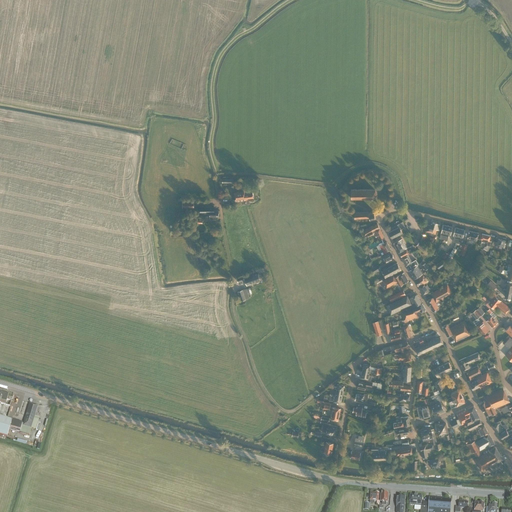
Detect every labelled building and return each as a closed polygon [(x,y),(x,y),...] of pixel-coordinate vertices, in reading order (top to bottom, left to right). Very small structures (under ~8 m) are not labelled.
[(246,192),(246,186),(242,186),(243,191),(234,192),(236,201),(239,200),(239,199),(241,199),(241,200),(243,200),(242,199),(244,199),(245,199),(247,199),(247,198),(253,197),(253,191),(246,192)] [(375,190),(372,189),(351,189),(351,198),(372,197),(372,198),(372,197),(375,197),(377,195),(377,192),(375,190)] [(219,216),(219,210),(214,210),(214,206),(200,206),(200,212),(210,212),(209,216),(210,216),(210,218),(211,219),(217,219),(218,218),(218,216),(219,216)] [(405,226),(402,221),(397,224),(398,227),(389,232),(392,238),(402,232),(400,229),(405,226)] [(437,223),(432,222),(432,223),(431,223),(430,225),(427,224),(425,230),(431,232),(431,233),(431,236),(435,237),(436,234),(437,234),(435,233),(436,229),(438,229),(439,224),(437,223)] [(365,234),(367,233),(380,227),(377,223),(369,227),(369,228),(365,230),(364,229),(360,231),(362,235),(365,234)] [(380,227),(367,233),(365,234),(364,235),(366,237),(374,234),(375,236),(377,235),(379,239),(384,237),(380,227)] [(478,233),(469,230),(467,239),(476,241),(478,233)] [(490,235),(482,233),(481,239),(481,241),(487,243),(487,244),(486,244),(485,246),(483,248),(487,250),(490,245),(492,241),(489,240),(490,235)] [(407,248),(402,238),(393,243),(398,252),(407,248)] [(505,240),(498,238),(497,242),(496,242),(495,246),(499,247),(499,246),(504,248),(505,244),(504,244),(505,240)] [(384,243),(382,239),(375,242),(368,244),(368,245),(366,246),(368,252),(371,251),(370,249),(376,246),(377,246),(379,250),(380,250),(381,252),(382,251),(383,251),(384,253),(391,250),(387,241),(384,243)] [(426,247),(419,241),(416,245),(423,251),(426,247)] [(457,250),(453,247),(446,259),(451,261),(457,250)] [(408,250),(406,248),(399,252),(402,256),(409,253),(411,251),(410,249),(408,250)] [(391,253),(390,251),(383,256),(387,263),(392,260),(391,258),(394,257),(392,253),(391,253)] [(413,263),(408,254),(401,257),(406,265),(409,263),(412,268),(418,264),(417,261),(413,263)] [(445,263),(443,259),(436,264),(439,268),(445,263)] [(401,269),(399,266),(397,262),(382,270),(386,277),(401,269)] [(410,269),(412,274),(416,272),(416,271),(420,269),(418,265),(410,269)] [(416,272),(412,274),(415,278),(423,273),(420,269),(416,271),(416,272)] [(408,280),(404,272),(395,277),(393,274),(383,280),(382,281),(386,287),(387,287),(397,281),(399,285),(403,283),(408,280)] [(261,279),(258,273),(253,275),(253,273),(244,277),(243,275),(237,277),(238,281),(245,279),(247,285),(251,284),(250,283),(261,279)] [(423,284),(424,283),(427,282),(427,281),(429,281),(429,279),(427,275),(424,277),(423,275),(414,280),(418,285),(423,283),(423,284)] [(453,294),(446,280),(441,283),(442,285),(443,286),(435,291),(431,293),(433,296),(427,300),(433,311),(439,308),(437,306),(438,306),(441,304),(439,301),(441,301),(453,294)] [(497,286),(490,280),(487,283),(493,289),(497,286)] [(424,283),(423,284),(419,286),(423,294),(429,291),(430,290),(427,285),(425,286),(424,283)] [(250,298),(246,288),(243,290),(243,289),(238,291),(241,301),(250,298)] [(506,290),(506,289),(503,288),(503,291),(506,291),(505,296),(510,297),(511,291),(506,290)] [(405,295),(403,290),(388,296),(391,301),(405,295)] [(412,304),(414,307),(422,303),(416,294),(410,298),(413,303),(412,304)] [(411,304),(407,295),(386,305),(391,314),(411,305),(411,304)] [(510,308),(495,295),(488,304),(494,308),(496,305),(505,313),(510,308)] [(401,311),(404,319),(408,318),(408,320),(419,317),(417,312),(420,310),(421,312),(426,309),(422,303),(414,307),(401,311)] [(479,306),(476,309),(480,315),(484,312),(479,306)] [(476,318),(480,315),(476,309),(471,312),(476,318)] [(497,322),(492,315),(486,320),(492,326),(497,322)] [(382,334),(378,321),(373,322),(377,335),(382,334)] [(470,334),(464,321),(450,328),(448,323),(442,326),(447,336),(452,333),(456,341),(470,334)] [(489,329),(483,321),(477,325),(483,334),(489,329)] [(411,336),(408,325),(402,327),(405,337),(411,336)] [(401,338),(399,329),(394,330),(395,334),(390,335),(391,340),(401,338)] [(433,338),(437,346),(443,343),(440,336),(436,338),(436,337),(433,338)] [(511,343),(511,338),(510,337),(508,336),(502,342),(508,348),(511,343)] [(431,340),(427,342),(430,349),(437,346),(433,338),(430,339),(431,340)] [(409,348),(407,341),(394,345),(395,352),(409,348)] [(421,344),(424,352),(430,349),(427,342),(424,344),(423,343),(421,344)] [(418,354),(424,352),(421,344),(418,345),(419,346),(415,348),(418,354)] [(412,360),(409,349),(401,351),(401,353),(398,354),(395,354),(395,358),(399,358),(399,359),(403,359),(403,362),(412,360)] [(480,357),(478,352),(466,357),(459,360),(463,370),(472,367),(470,362),(480,357)] [(433,369),(438,378),(440,377),(439,374),(447,370),(447,372),(451,371),(450,369),(452,368),(449,361),(433,369)] [(363,363),(362,370),(369,372),(374,373),(379,374),(381,374),(382,368),(380,368),(376,367),(375,369),(370,368),(370,365),(363,363)] [(481,373),(477,365),(464,371),(468,380),(473,377),(481,373)] [(369,372),(362,370),(360,377),(370,379),(371,375),(368,374),(369,372)] [(492,381),(487,372),(469,380),(471,384),(473,388),(479,385),(480,387),(492,381)] [(445,386),(440,377),(438,378),(439,380),(435,382),(438,389),(445,386)] [(372,381),(366,380),(366,382),(359,381),(357,387),(365,389),(366,385),(371,387),(372,381)] [(401,381),(390,380),(389,385),(401,386),(401,389),(410,390),(411,384),(411,382),(401,381)] [(423,380),(417,380),(416,391),(424,391),(423,394),(427,394),(428,387),(425,387),(426,381),(423,381),(423,380)] [(509,401),(503,387),(484,396),(485,399),(480,402),(486,415),(492,413),(492,414),(496,412),(494,408),(509,401)] [(465,400),(459,388),(451,392),(454,398),(449,400),(452,406),(457,404),(465,400)] [(0,415),(7,418),(11,406),(10,406),(12,398),(7,397),(8,396),(0,393),(0,415)] [(341,402),(342,396),(335,395),(333,394),(330,393),(329,399),(334,400),(334,401),(341,402)] [(368,394),(364,393),(363,395),(356,393),(355,399),(362,401),(363,399),(367,400),(368,394)] [(436,403),(430,406),(432,410),(434,414),(444,409),(440,402),(439,399),(441,399),(441,400),(444,398),(442,393),(439,394),(439,393),(435,395),(433,395),(434,397),(435,400),(436,403)] [(324,401),(323,408),(332,410),(330,418),(338,419),(340,408),(333,406),(333,407),(330,406),(331,403),(324,401)] [(37,406),(29,403),(23,424),(22,424),(22,423),(0,416),(0,437),(2,438),(3,436),(7,437),(9,430),(16,432),(16,431),(29,435),(37,406)] [(428,408),(427,405),(421,407),(420,406),(416,407),(419,418),(423,417),(430,415),(428,408)] [(467,422),(479,416),(474,405),(467,408),(468,408),(457,414),(462,424),(467,422)] [(366,411),(362,410),(362,407),(357,406),(357,407),(353,407),(352,411),(356,412),(355,414),(365,416),(366,411)] [(409,425),(408,416),(401,417),(401,421),(393,423),(394,428),(405,426),(409,425)] [(480,416),(479,416),(467,422),(467,423),(467,424),(470,430),(482,423),(479,417),(474,420),(473,419),(480,416)] [(322,428),(336,430),(337,426),(327,424),(328,423),(327,423),(327,421),(329,421),(321,419),(320,422),(322,423),(322,428)] [(459,425),(456,419),(450,422),(453,428),(459,425)] [(508,427),(504,419),(502,420),(504,424),(502,425),(499,420),(496,422),(496,423),(493,425),(497,432),(505,428),(506,428),(508,427)] [(448,432),(446,423),(440,424),(440,423),(436,424),(438,434),(448,432)] [(488,432),(484,424),(475,428),(479,436),(485,434),(488,432)] [(409,432),(408,427),(398,429),(399,435),(402,435),(402,433),(409,432)] [(435,443),(437,443),(434,428),(431,429),(430,427),(420,429),(422,437),(423,440),(428,439),(432,438),(434,444),(435,443)] [(511,429),(510,427),(499,433),(502,438),(509,434),(511,431),(511,430),(511,429)] [(495,442),(489,433),(483,436),(484,437),(475,442),(474,440),(466,444),(468,449),(471,453),(473,452),(475,456),(481,452),(480,450),(485,447),(486,447),(489,446),(495,442)] [(329,438),(323,436),(322,441),(326,442),(324,452),(331,453),(333,443),(328,441),(329,438)] [(363,438),(355,437),(354,445),(362,446),(363,438)] [(29,439),(28,444),(40,448),(42,443),(29,439)] [(434,448),(433,444),(430,445),(426,446),(426,445),(420,446),(421,450),(422,456),(428,455),(427,449),(434,448)] [(502,458),(495,445),(489,449),(490,450),(475,459),(481,470),(490,465),(502,458)] [(360,451),(351,450),(350,457),(359,459),(360,457),(362,457),(363,451),(360,450),(360,451)] [(385,450),(380,450),(374,450),(374,453),(374,459),(386,459),(386,453),(385,453),(385,450)] [(440,462),(439,458),(427,460),(427,464),(430,463),(431,468),(440,466),(439,462),(440,462)] [(375,493),(370,493),(370,500),(370,503),(374,504),(374,501),(377,501),(376,505),(379,505),(379,501),(378,501),(379,493),(375,493)] [(388,493),(381,493),(380,502),(382,502),(382,504),(380,504),(379,508),(383,509),(384,506),(386,506),(386,502),(388,502),(388,498),(387,498),(388,493)] [(409,505),(421,506),(421,501),(422,501),(422,496),(410,495),(409,502),(410,502),(409,505)] [(403,497),(397,496),(396,507),(395,511),(403,511),(405,498),(403,498),(403,497)] [(450,511),(451,501),(429,499),(429,502),(422,501),(421,501),(421,506),(420,511),(450,511)] [(460,511),(461,508),(467,509),(468,502),(459,501),(458,507),(455,507),(454,511),(460,511)] [(480,503),(475,503),(474,511),(470,511),(469,511),(480,511),(481,511),(483,511),(484,503),(483,503),(482,503),(481,503),(480,503)]
